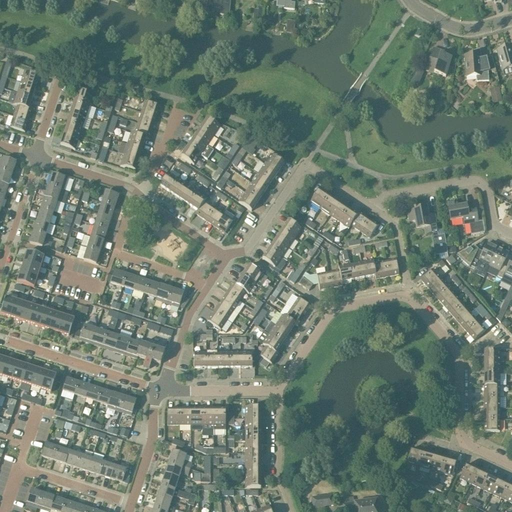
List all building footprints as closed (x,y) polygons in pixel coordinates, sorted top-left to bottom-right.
[(221,10),(229,17),(230,0),(223,0),(223,1),(221,10)] [(278,0),(278,2),(284,2),(284,9),(294,10),(295,3),(291,3),(291,0),(278,0)] [(511,49),(511,47),(493,52),(493,53),(497,52),(502,71),(511,68),(511,49)] [(426,72),(445,78),(451,59),(440,55),(441,51),(433,49),(426,72)] [(460,57),(464,57),(466,77),(476,76),(477,82),(489,82),(487,63),(480,64),(480,57),(481,56),(481,57),(479,50),(470,52),(470,53),(471,52),(472,56),(460,57)] [(21,83),(35,88),(39,77),(24,72),(21,83)] [(17,94),(32,99),(35,88),(21,83),(17,94)] [(493,104),(503,102),(500,87),(490,89),(493,104)] [(74,102),(89,107),(93,96),(78,91),(74,102)] [(17,106),(32,111),(28,109),(32,99),(17,94),(13,105),(17,106)] [(71,113),(86,118),(89,107),(74,102),(71,113)] [(141,114),(156,118),(160,107),(145,102),(141,114)] [(13,117),(28,122),(32,111),(17,106),(13,105),(17,107),(13,117)] [(67,124),(82,129),(86,118),(71,113),(67,124)] [(138,124),(153,129),(156,118),(141,114),(138,124)] [(13,117),(10,128),(25,133),(28,122),(13,117)] [(200,128),(213,137),(220,127),(207,118),(200,128)] [(64,135),(79,140),(82,129),(67,124),(64,135)] [(130,134),(149,140),(153,129),(138,124),(134,135),(131,134),(130,134)] [(194,138),(207,146),(213,137),(200,128),(194,138)] [(127,145),(142,150),(145,139),(149,140),(130,134),(127,145)] [(64,135),(60,146),(75,151),(79,140),(64,135)] [(188,147),(201,156),(200,156),(207,161),(213,151),(207,147),(207,146),(194,138),(188,147)] [(124,156),(139,161),(142,150),(127,145),(124,156)] [(188,147),(181,157),(194,166),(200,156),(201,156),(188,147)] [(264,165),(277,174),(284,164),(271,155),(264,165)] [(139,161),(124,156),(120,167),(135,172),(139,161)] [(0,161),(0,170),(12,174),(16,162),(1,158),(0,161)] [(258,174),(271,183),(277,174),(264,165),(258,174)] [(223,172),(218,169),(215,173),(212,179),(216,182),(223,172)] [(12,174),(0,170),(0,182),(8,186),(12,174)] [(169,193),(178,180),(168,173),(160,186),(169,193)] [(48,186),(63,191),(67,179),(52,174),(48,186)] [(251,184),(264,193),(271,183),(258,174),(251,184)] [(179,199),(188,186),(178,180),(169,193),(179,199)] [(0,195),(5,197),(8,186),(0,182),(0,195)] [(245,193),(258,202),(264,193),(251,184),(245,193)] [(48,186),(45,197),(59,202),(63,191),(48,186)] [(197,192),(188,186),(179,199),(188,205),(197,192)] [(320,210),(329,197),(319,190),(310,203),(320,210)] [(102,203),(115,207),(118,196),(106,192),(102,203)] [(197,192),(188,205),(197,211),(195,215),(196,215),(207,199),(197,192)] [(245,193),(238,203),(251,212),(258,202),(245,193)] [(59,202),(45,197),(41,209),(53,213),(57,202),(59,203),(59,202)] [(329,216),(338,203),(329,197),(320,210),(329,216)] [(205,221),(214,208),(205,202),(207,199),(196,215),(205,221)] [(98,215),(111,219),(115,207),(102,203),(98,215)] [(338,203),(329,216),(339,223),(348,210),(338,203)] [(456,203),(447,204),(450,222),(463,219),(464,226),(469,225),(471,235),(485,233),(483,222),(478,222),(475,207),(467,209),(466,206),(457,207),(456,203)] [(214,208),(205,221),(215,228),(223,215),(214,208)] [(415,222),(416,230),(424,229),(425,235),(433,234),(437,256),(447,254),(444,235),(438,236),(434,216),(428,217),(427,208),(415,210),(415,209),(413,209),(413,210),(407,211),(409,223),(415,222)] [(53,213),(41,209),(37,220),(50,224),(53,213)] [(348,229),(359,213),(357,216),(348,210),(339,223),(348,229)] [(68,213),(66,222),(72,224),(75,214),(68,213)] [(351,226),(360,232),(368,219),(359,213),(348,229),(349,229),(351,226)] [(76,215),(75,228),(82,229),(83,216),(76,215)] [(95,226),(107,230),(111,219),(98,215),(95,226)] [(223,215),(215,228),(224,234),(233,221),(223,215)] [(368,219),(360,232),(370,239),(378,226),(368,219)] [(33,232),(46,236),(50,224),(37,220),(33,232)] [(282,231),(295,239),(301,230),(288,221),(282,231)] [(91,238),(106,243),(106,242),(104,241),(107,230),(95,226),(91,238)] [(275,240),(288,249),(295,239),(282,231),(275,240)] [(46,236),(33,232),(30,244),(42,248),(46,236)] [(72,249),(75,240),(70,238),(67,248),(72,249)] [(87,249),(102,254),(106,243),(91,238),(87,249)] [(269,250),(282,258),(288,249),(275,240),(269,250)] [(489,267),(498,248),(487,243),(483,253),(478,251),(478,250),(474,246),(457,256),(470,268),(470,267),(486,274),(489,267)] [(498,248),(489,267),(499,272),(497,276),(502,279),(507,268),(502,266),(508,253),(498,248)] [(87,249),(83,261),(98,266),(102,254),(87,249)] [(269,250),(262,259),(275,268),(280,272),(287,262),(282,258),(269,250)] [(44,258),(27,252),(23,262),(41,268),(44,258)] [(446,261),(451,267),(456,262),(451,257),(446,261)] [(384,262),(387,278),(399,276),(396,260),(384,262)] [(376,280),(373,264),(372,261),(361,263),(364,278),(375,276),(376,280)] [(387,278),(384,262),(373,264),(373,261),(372,261),(373,264),(376,280),(387,278)] [(41,268),(23,262),(20,273),(37,278),(41,268)] [(364,278),(361,263),(350,265),(353,281),(364,278)] [(353,281),(350,265),(339,267),(339,271),(342,286),(343,286),(342,283),(353,281)] [(242,276),(256,285),(262,275),(249,266),(242,276)] [(342,286),(339,271),(339,267),(338,267),(339,271),(328,273),(331,289),(342,286)] [(122,287),(126,275),(114,271),(110,284),(122,287)] [(428,290),(440,279),(433,271),(421,281),(428,290)] [(37,278),(20,273),(17,283),(34,289),(37,278)] [(331,289),(328,273),(317,275),(320,291),(331,289)] [(126,275),(122,287),(133,291),(138,279),(126,275)] [(242,276),(236,285),(233,283),(233,284),(246,292),(249,295),(256,285),(242,276)] [(302,278),(298,284),(309,292),(313,286),(302,278)] [(145,295),(149,282),(138,279),(133,291),(145,295)] [(436,298),(448,288),(440,279),(428,290),(436,298)] [(156,301),(160,286),(149,282),(145,295),(156,298),(155,301),(156,301)] [(281,283),(272,296),(276,299),(285,285),(281,283)] [(249,295),(246,292),(233,284),(227,293),(240,302),(246,293),(249,295)] [(167,305),(172,290),(160,286),(156,301),(167,305)] [(443,307),(455,297),(448,288),(436,298),(443,307)] [(167,305),(179,308),(179,307),(184,309),(189,301),(182,298),(184,294),(172,290),(167,305)] [(220,303),(233,311),(240,302),(227,293),(220,303)] [(298,299),(291,309),(304,318),(311,308),(307,305),(309,302),(300,296),(298,299)] [(52,308),(62,310),(65,300),(54,297),(52,308)] [(451,315),(463,305),(455,297),(443,307),(451,315)] [(16,301),(6,298),(0,315),(10,318),(16,301)] [(25,304),(16,301),(10,318),(20,321),(25,304)] [(497,319),(501,321),(510,303),(505,301),(497,319)] [(214,312),(227,321),(233,311),(220,303),(214,312)] [(35,307),(25,304),(20,321),(30,325),(35,307)] [(459,324),(470,314),(463,305),(451,315),(459,324)] [(45,310),(35,307),(30,325),(39,328),(45,310)] [(129,309),(128,313),(144,319),(145,315),(129,309)] [(304,318),(291,309),(285,318),(282,316),(285,319),(298,327),(304,318)] [(55,314),(45,310),(39,328),(49,331),(55,314)] [(227,321),(214,312),(207,322),(208,322),(212,325),(220,331),(221,330),(226,333),(232,325),(227,321)] [(64,317),(55,314),(49,331),(59,334),(64,317)] [(466,332),(478,322),(470,314),(459,324),(466,332)] [(298,327),(285,319),(282,316),(275,326),(288,335),(294,325),(298,328),(298,327)] [(75,320),(64,317),(59,334),(69,337),(75,320)] [(486,331),(478,322),(466,332),(474,341),(486,331)] [(91,345),(96,330),(84,326),(80,336),(75,335),(74,339),(91,345)] [(288,335),(275,326),(269,335),(282,344),(288,335)] [(102,348),(107,334),(96,330),(91,345),(102,348)] [(114,352),(118,337),(107,334),(102,348),(114,352)] [(282,344),(269,335),(263,345),(266,347),(279,356),(279,355),(276,353),(282,344)] [(118,337),(114,352),(125,356),(130,341),(118,337)] [(136,359),(137,357),(138,352),(141,345),(130,341),(125,356),(136,359)] [(137,357),(138,357),(146,360),(144,366),(142,365),(140,372),(149,375),(151,368),(150,368),(151,362),(161,365),(165,349),(158,347),(157,350),(148,347),(149,344),(142,342),(141,345),(138,352),(137,357)] [(279,356),(266,347),(263,345),(262,345),(265,347),(259,357),(272,365),(279,356)] [(484,364),(500,364),(500,352),(484,352),(484,364)] [(206,369),(206,353),(194,353),(194,369),(206,369)] [(217,369),(217,353),(206,353),(206,369),(217,369)] [(229,369),(229,353),(217,353),(217,369),(229,369)] [(240,369),(240,353),(229,353),(229,369),(240,369)] [(252,353),(240,353),(240,369),(252,369),(252,353)] [(17,363),(7,360),(2,377),(12,380),(17,363)] [(27,366),(17,363),(12,380),(21,383),(27,366)] [(484,375),(500,375),(500,364),(484,364),(484,375)] [(37,370),(27,366),(21,383),(31,387),(37,370)] [(46,373),(37,370),(31,387),(41,390),(46,373)] [(56,376),(46,373),(41,390),(51,393),(56,376)] [(500,386),(500,375),(484,375),(484,386),(500,386)] [(74,395),(78,383),(67,379),(63,392),(74,395)] [(86,399),(90,386),(78,383),(74,395),(86,399)] [(97,403),(101,390),(90,386),(86,399),(97,403)] [(500,386),(484,386),(484,398),(500,398),(500,386)] [(108,409),(113,394),(101,390),(97,403),(108,406),(107,409),(108,409)] [(374,390),(371,396),(377,399),(380,393),(374,390)] [(119,412),(124,398),(113,394),(108,409),(119,412)] [(119,412),(131,416),(136,401),(124,398),(119,412)] [(500,398),(484,398),(484,409),(500,409),(500,398)] [(12,417),(15,407),(10,405),(7,416),(12,417)] [(245,420),(261,420),(261,408),(245,408),(245,420)] [(500,409),(484,409),(484,421),(500,421),(500,409)] [(179,426),(179,410),(167,410),(167,426),(179,426)] [(191,426),(191,410),(179,410),(179,426),(191,426)] [(202,426),(202,410),(191,410),(191,426),(202,426)] [(213,431),(213,410),(202,410),(202,426),(213,426),(213,431)] [(225,410),(213,410),(213,431),(225,431),(225,410)] [(261,420),(245,420),(245,431),(261,431),(261,420)] [(500,421),(484,421),(484,432),(500,432),(500,421)] [(119,436),(128,439),(130,432),(121,429),(119,436)] [(261,431),(245,431),(245,443),(261,443),(261,431)] [(53,461),(58,446),(46,442),(41,457),(53,461)] [(245,454),(261,454),(261,443),(245,443),(245,454)] [(65,464),(69,450),(58,446),(53,461),(65,464)] [(418,468),(423,453),(411,449),(407,465),(418,468)] [(76,468),(80,456),(69,452),(70,450),(69,450),(65,464),(76,468)] [(169,463),(182,468),(190,470),(192,464),(184,462),(186,456),(173,451),(169,463)] [(429,471),(434,456),(423,453),(418,468),(429,471)] [(245,454),(245,465),(261,465),(261,454),(245,454)] [(88,472),(92,459),(80,456),(76,468),(88,472)] [(440,474),(445,459),(434,456),(429,471),(440,474)] [(99,476),(103,463),(92,459),(88,472),(99,476)] [(456,462),(445,459),(440,474),(452,477),(456,462)] [(110,479),(114,467),(103,463),(99,476),(110,479)] [(165,475),(179,479),(180,474),(188,476),(190,470),(182,468),(169,463),(165,475)] [(261,465),(245,465),(245,477),(261,477),(261,465)] [(470,484),(477,470),(466,465),(460,479),(470,484)] [(110,479),(122,483),(127,484),(129,480),(124,478),(126,471),(114,467),(110,479)] [(481,489),(487,475),(477,470),(470,484),(481,489)] [(161,486),(175,490),(179,479),(165,475),(161,486)] [(491,494),(498,480),(487,475),(481,489),(491,494)] [(261,477),(245,477),(245,489),(261,489),(261,477)] [(508,485),(498,480),(491,494),(501,499),(508,485)] [(511,486),(508,485),(501,499),(511,504),(511,486)] [(175,490),(161,486),(158,497),(171,502),(173,496),(188,501),(189,499),(190,495),(184,494),(175,491),(175,490)] [(38,509),(42,494),(31,490),(26,505),(38,509)] [(42,494),(38,509),(47,511),(49,511),(54,498),(42,494)] [(332,495),(311,498),(313,510),(334,507),(332,495)] [(154,509),(163,511),(173,511),(174,510),(169,508),(171,502),(158,497),(154,509)] [(54,498),(49,511),(50,510),(55,511),(61,511),(65,501),(54,498)] [(343,505),(343,511),(349,511),(355,511),(378,511),(377,500),(343,505)] [(74,511),(77,505),(65,501),(61,511),(74,511)]
